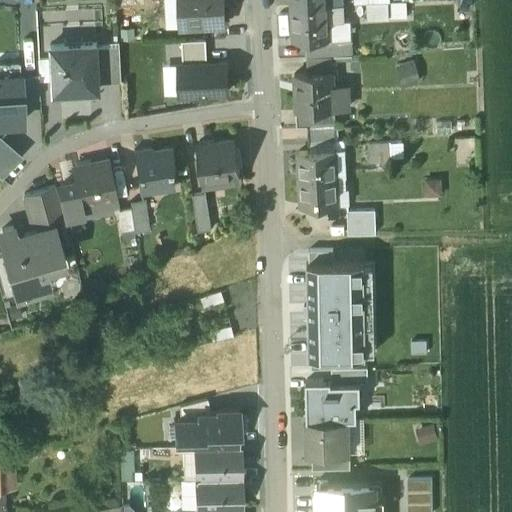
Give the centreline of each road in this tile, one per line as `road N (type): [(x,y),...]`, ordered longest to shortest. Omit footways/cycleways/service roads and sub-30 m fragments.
road 1 (residential): [(264,108),(275,511)]
road 2 (residential): [(0,205),(73,139),(264,108)]
road 3 (track): [(511,239),(270,248)]
